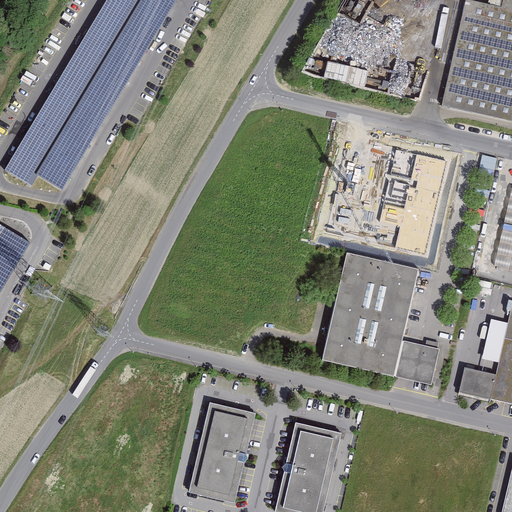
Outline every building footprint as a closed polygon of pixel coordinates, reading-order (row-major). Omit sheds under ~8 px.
[(108,0),(5,172),(32,188),(38,178),(63,193),(178,0),(108,0)] [(511,0),(504,0),(502,8),(466,0),(442,106),(511,121),(511,0)] [(326,61),(323,77),(363,84),(366,68),(326,61)] [(494,267),(509,271),(511,265),(511,258),(511,189),(511,194),(508,207),(505,218),(501,237),(498,249),(495,261),(494,267)] [(0,295),(31,244),(0,225),(0,295)] [(419,267),(347,251),(323,359),(395,375),(403,338),(419,267)] [(511,404),(511,307),(509,321),(493,318),(483,358),(498,362),(496,373),(466,366),(459,392),(511,404)] [(440,346),(403,338),(395,375),(431,383),(440,346)] [(256,410),(210,400),(189,489),(235,500),(256,410)] [(323,511),(342,431),(296,420),(275,509),(288,511),(323,511)] [(511,511),(511,464),(500,511),(511,511)]
